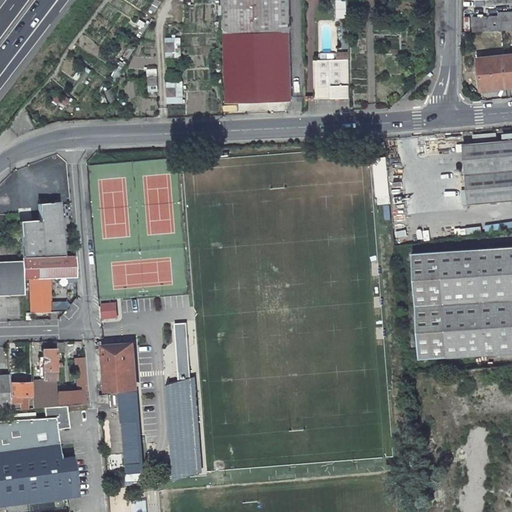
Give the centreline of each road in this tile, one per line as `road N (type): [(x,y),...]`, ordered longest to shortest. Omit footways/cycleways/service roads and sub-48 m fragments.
road 1 (tertiary): [(445,116),(77,137)]
road 2 (unknown): [(86,329),(142,327),(152,338),(152,511)]
road 3 (residential): [(86,329),(77,137)]
road 4 (residential): [(102,511),(86,329)]
road 5 (unknown): [(436,511),(429,377)]
